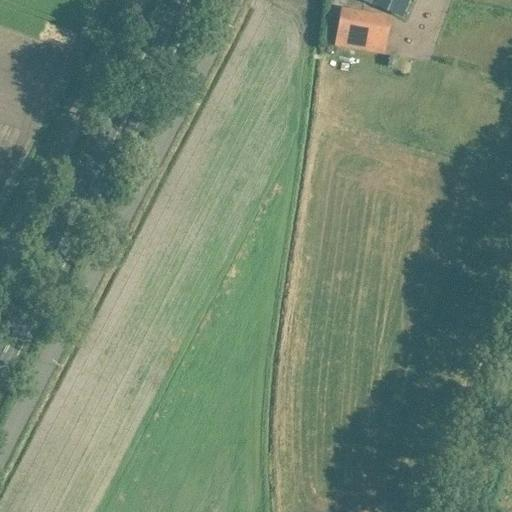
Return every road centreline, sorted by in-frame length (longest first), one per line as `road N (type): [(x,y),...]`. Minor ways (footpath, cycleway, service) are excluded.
road 1 (unclassified): [(0,451),(234,0)]
road 2 (primary): [(0,366),(186,0)]
road 3 (unclassified): [(0,265),(136,0)]
road 4 (unclassified): [(458,511),(511,359)]
